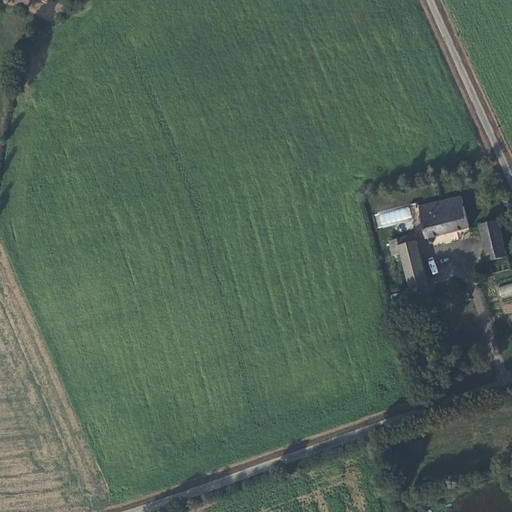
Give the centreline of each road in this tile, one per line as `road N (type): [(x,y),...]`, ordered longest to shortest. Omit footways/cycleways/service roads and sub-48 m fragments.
road 1 (tertiary): [(134,511),(511,379)]
road 2 (tertiary): [(433,0),(511,176)]
